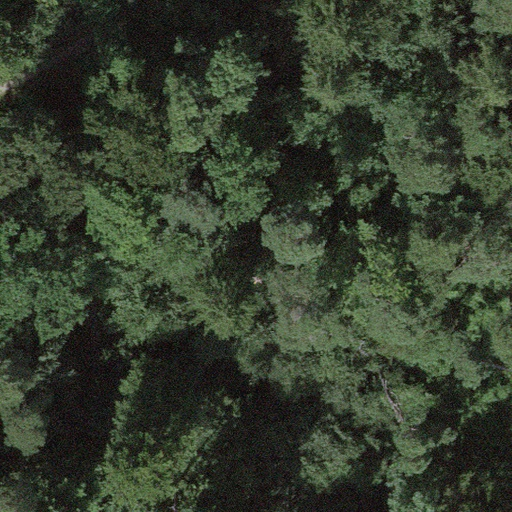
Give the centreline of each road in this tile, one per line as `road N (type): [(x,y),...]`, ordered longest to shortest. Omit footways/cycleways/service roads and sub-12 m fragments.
road 1 (track): [(67,48),(103,364),(92,511)]
road 2 (track): [(142,0),(0,81)]
